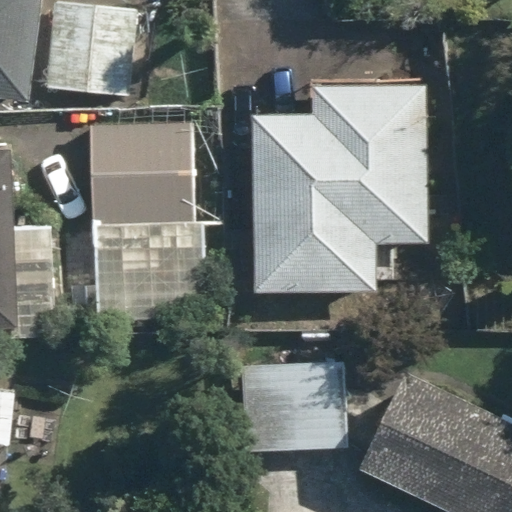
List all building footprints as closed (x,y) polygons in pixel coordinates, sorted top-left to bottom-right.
[(56,0),(0,0),(0,99),(43,105),(56,1),(56,0)] [(147,7),(56,1),(51,91),(142,96),(147,7)] [(325,108),(274,107),(271,286),(397,288),(398,233),(449,234),(452,71),(325,69),(325,108)] [(221,123),(100,116),(89,317),(210,324),(221,123)] [(28,146),(0,145),(0,324),(23,325),(28,146)] [(362,358),(239,361),(241,449),(364,446),(362,358)] [(511,511),(511,405),(424,364),(378,460),(488,511),(511,511)] [(28,376),(0,374),(0,438),(24,440),(28,376)]
